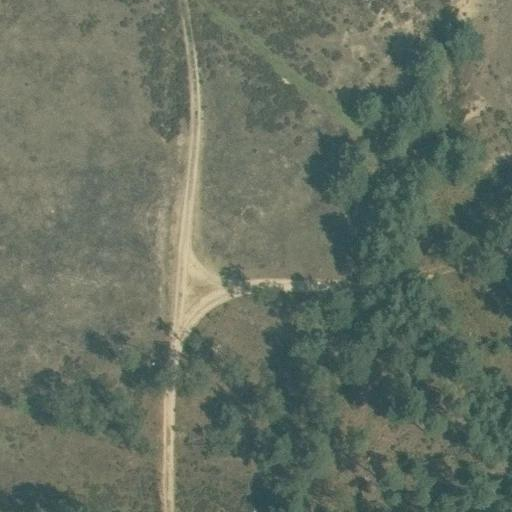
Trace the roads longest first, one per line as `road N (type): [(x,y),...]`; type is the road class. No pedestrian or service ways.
road 1 (track): [(171,511),(185,230)]
road 2 (track): [(511,254),(345,291),(312,284),(244,289)]
road 3 (track): [(185,230),(194,159),(186,0)]
